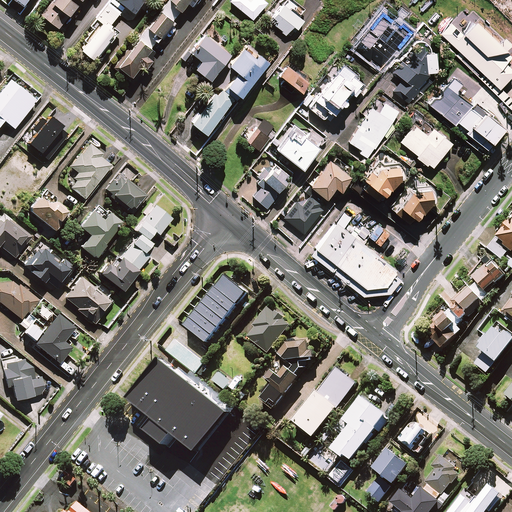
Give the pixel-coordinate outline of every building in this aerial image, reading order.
[(78,3),(74,0),(53,0),(42,14),(59,27),(78,3)] [(143,0),(120,0),(134,12),(143,0)] [(168,0),(180,10),(187,1),(193,6),(197,0),(168,0)] [(230,0),(231,0),(253,18),(266,2),(263,0),(230,0)] [(269,11),(264,17),(282,30),(281,31),(285,35),(287,33),(291,36),(303,18),(299,15),(304,8),(292,0),(284,0),(274,15),(269,11)] [(110,25),(121,12),(109,2),(97,17),(100,20),(85,38),(88,40),(82,47),(94,57),(116,30),(110,25)] [(149,26),(156,32),(153,36),(158,40),(163,34),(174,20),(162,10),(149,26)] [(496,33),(473,11),(459,27),(452,21),(437,37),(511,109),(511,98),(500,87),(511,74),(511,69),(505,62),(511,56),(503,48),(510,41),(503,35),(501,38),(496,33)] [(394,47),(409,28),(401,22),(398,25),(381,13),(354,47),(369,60),(371,58),(381,66),(395,48),(394,47)] [(223,37),(209,27),(191,50),(202,58),(196,66),(211,78),(230,52),(218,43),(223,37)] [(152,46),(140,37),(119,64),(132,75),(141,63),(145,67),(152,58),(146,53),(152,46)] [(439,55),(422,41),(418,47),(415,45),(401,62),(402,77),(392,89),(407,102),(418,89),(421,92),(430,81),(423,75),(439,55)] [(268,60),(246,43),(230,63),(239,70),(228,83),(241,94),(268,60)] [(284,78),(280,83),(291,92),(295,87),(300,92),(311,78),(291,62),(280,75),(284,78)] [(334,115),(363,82),(359,78),(360,76),(345,63),(334,75),(330,72),(302,104),(306,107),(302,112),(318,126),(331,111),(334,115)] [(458,85),(450,78),(428,107),(478,146),(484,138),(482,136),(492,123),(452,92),(458,85)] [(36,100),(10,79),(0,91),(0,123),(3,120),(13,128),(36,100)] [(218,94),(215,92),(200,111),(197,109),(190,118),(207,132),(233,99),(221,90),(218,94)] [(397,110),(385,102),(379,112),(371,107),(349,141),(361,149),(360,152),(368,157),(397,110)] [(23,143),(47,160),(68,132),(45,115),(42,119),(38,117),(29,129),(32,131),(23,143)] [(276,128),(264,118),(247,139),(259,149),(276,128)] [(427,135),(416,126),(413,129),(411,128),(400,141),(417,154),(416,155),(426,163),(428,161),(432,165),(451,141),(433,127),(427,135)] [(300,130),(295,127),(280,147),(283,149),(279,156),(287,162),(292,156),(303,165),(316,147),(297,133),(300,130)] [(102,153),(88,143),(70,166),(78,172),(74,178),(77,180),(70,188),(84,198),(110,165),(99,157),(102,153)] [(351,176),(330,159),(311,184),(326,196),(335,185),(341,189),(351,176)] [(364,177),(369,180),(363,188),(376,198),(382,190),(384,191),(389,185),(392,187),(400,176),(399,162),(385,164),(378,174),(370,168),(364,177)] [(257,181),(258,183),(262,186),(253,196),(267,207),(276,197),(273,195),(290,175),(275,163),(268,171),(263,167),(256,175),(260,178),(257,181)] [(147,195),(121,174),(108,191),(133,211),(147,195)] [(433,199),(429,187),(424,176),(414,178),(416,187),(413,189),(395,211),(409,222),(421,208),(423,210),(433,199)] [(325,205),(311,194),(302,205),(296,201),(284,217),(304,232),(325,205)] [(44,200),(38,196),(28,209),(52,228),(67,211),(55,201),(44,200)] [(171,217),(152,203),(144,213),(146,215),(135,229),(139,233),(132,242),(144,251),(150,242),(146,239),(153,230),(158,234),(171,217)] [(103,219),(91,210),(79,226),(89,233),(80,246),(94,256),(121,220),(109,211),(103,219)] [(32,235),(4,213),(0,217),(0,245),(14,257),(32,235)] [(511,219),(498,237),(506,242),(504,244),(511,250),(511,219)] [(397,268),(335,221),(316,247),(366,286),(386,283),(397,268)] [(364,225),(356,231),(361,237),(369,230),(364,225)] [(73,268),(42,244),(24,266),(43,281),(45,279),(56,288),(73,268)] [(146,258),(128,244),(111,265),(107,262),(99,272),(121,289),(146,258)] [(468,315),(470,317),(486,302),(484,300),(497,289),(494,286),(507,274),(496,263),(490,269),(487,265),(474,276),(480,282),(474,287),(472,284),(453,301),(455,304),(452,307),(464,319),(468,315)] [(249,292),(229,276),(219,289),(217,288),(187,326),(209,343),(249,292)] [(93,324),(110,302),(105,298),(109,294),(97,284),(94,288),(80,277),(63,298),(76,308),(75,309),(93,324)] [(5,286),(0,281),(0,302),(20,319),(37,299),(11,279),(5,286)] [(278,313),(269,306),(255,325),(257,327),(249,337),(268,352),(296,316),(283,306),(278,313)] [(462,330),(445,310),(434,319),(438,324),(429,332),(443,347),(462,330)] [(25,329),(33,319),(26,314),(18,324),(25,329)] [(74,328),(57,314),(42,332),(32,323),(24,332),(34,340),(33,342),(58,363),(70,348),(63,341),(74,328)] [(497,360),(498,361),(511,342),(511,333),(498,323),(480,347),(485,351),(476,363),(487,373),(497,360)] [(263,398),(276,408),(301,375),(306,369),(318,353),(311,347),(310,340),(302,341),(295,335),(280,354),(296,366),(293,370),(288,366),(281,374),(274,368),(268,377),(275,382),(263,398)] [(205,362),(177,340),(168,350),(197,373),(205,362)] [(231,411),(164,357),(133,397),(200,449),(231,411)] [(30,365),(24,359),(5,363),(6,368),(2,369),(5,386),(10,385),(13,399),(36,394),(42,388),(39,377),(33,378),(30,365)] [(358,383),(339,367),(320,390),(319,390),(295,420),(315,436),(358,383)] [(233,380),(221,372),(214,380),(226,389),(233,380)] [(388,414),(365,396),(347,419),(353,424),(335,448),(352,461),(378,428),(381,431),(388,421),(384,418),(388,414)] [(433,432),(415,419),(401,439),(419,452),(433,432)] [(411,463),(392,446),(376,466),(395,482),(411,463)] [(462,470),(443,454),(433,465),(437,468),(426,481),(442,494),(462,470)] [(343,463),(332,477),(342,484),(353,470),(343,463)] [(486,511),(501,494),(506,497),(511,489),(511,487),(485,466),(447,511),(486,511)] [(257,476),(226,511),(272,511),(284,498),(257,476)] [(384,480),(379,477),(368,493),(380,502),(391,486),(384,480)] [(431,511),(441,500),(424,487),(416,499),(402,489),(393,502),(405,511),(403,511),(431,511)] [(91,511),(78,501),(68,511),(91,511)]
